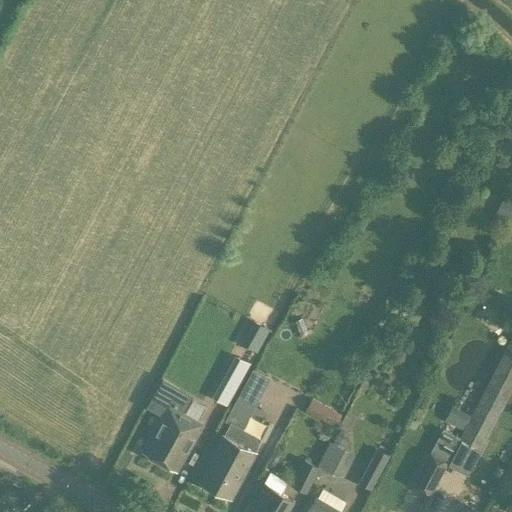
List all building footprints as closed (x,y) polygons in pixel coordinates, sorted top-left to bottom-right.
[(256,351),(269,328),(254,320),(241,343),(256,351)] [(511,334),(458,439),(460,440),(448,463),(467,474),(479,450),(480,451),(511,389),(511,334)] [(228,403),(243,375),(227,367),(212,395),(228,403)] [(252,368),(244,382),(262,391),(269,377),(252,368)] [(146,406),(161,415),(141,451),(176,471),(203,423),(182,411),(191,394),(162,377),(146,406)] [(305,409),(333,425),(340,414),(311,398),(305,409)] [(229,423),(223,434),(221,433),(196,479),(218,490),(216,494),(226,499),(228,496),(230,497),(255,451),(253,450),(256,443),(254,434),(255,433),(235,423),(242,409),(233,404),(224,421),(229,423)] [(329,441),(317,464),(335,474),(347,450),(340,447),(348,432),(340,427),(332,443),(329,441)] [(376,447),(358,481),(370,488),(389,454),(376,447)] [(430,494),(447,461),(428,452),(411,484),(430,494)] [(305,492),(318,466),(304,459),(291,485),(305,492)] [(284,511),(292,500),(260,480),(253,491),(262,497),(252,511),(284,511)] [(316,495),(306,511),(339,511),(341,510),(339,509),(345,500),(322,487),(317,496),(316,495)]
